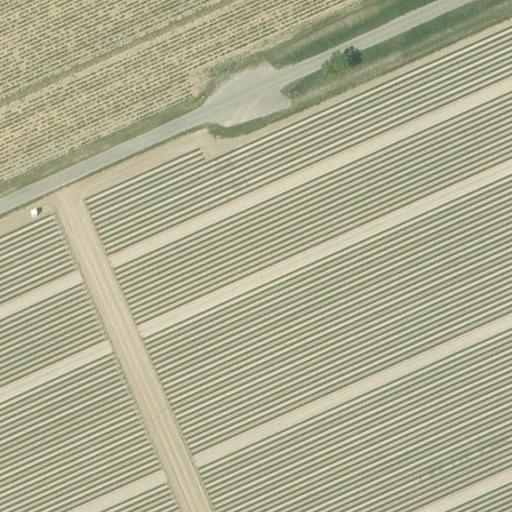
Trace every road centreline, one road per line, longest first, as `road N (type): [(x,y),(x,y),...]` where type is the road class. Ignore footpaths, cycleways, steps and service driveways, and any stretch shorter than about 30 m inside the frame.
road 1 (unclassified): [(462,0),(0,208)]
road 2 (track): [(511,8),(287,105),(268,87),(265,68),(398,0)]
